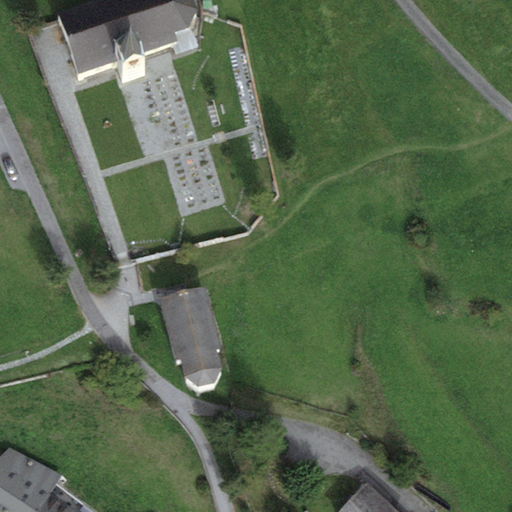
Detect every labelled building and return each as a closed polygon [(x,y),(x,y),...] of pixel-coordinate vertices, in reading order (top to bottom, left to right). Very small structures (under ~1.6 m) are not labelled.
[(196,14),(191,0),(106,0),(57,18),(79,80),(116,66),(122,83),(144,75),(138,59),(178,45),(174,36),(189,31),(196,14)] [(187,387),(198,393),(214,389),(222,375),(217,355),(222,354),(206,293),(159,306),(175,366),(181,364),(187,387)] [(36,511),(49,491),(60,473),(10,446),(0,455),(0,511),(36,511)] [(398,511),(367,481),(336,511),(398,511)] [(77,511),(49,491),(36,511),(77,511)]
